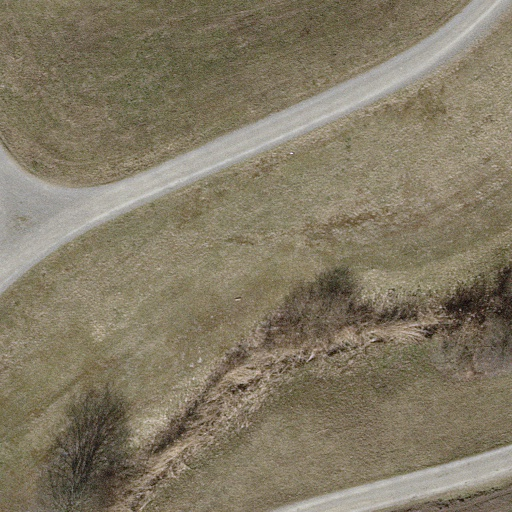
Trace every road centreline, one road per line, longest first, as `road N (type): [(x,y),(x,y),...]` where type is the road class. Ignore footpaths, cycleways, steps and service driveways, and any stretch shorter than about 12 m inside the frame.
road 1 (track): [(496,0),(428,56),(345,100),(11,234)]
road 2 (track): [(511,462),(334,511)]
